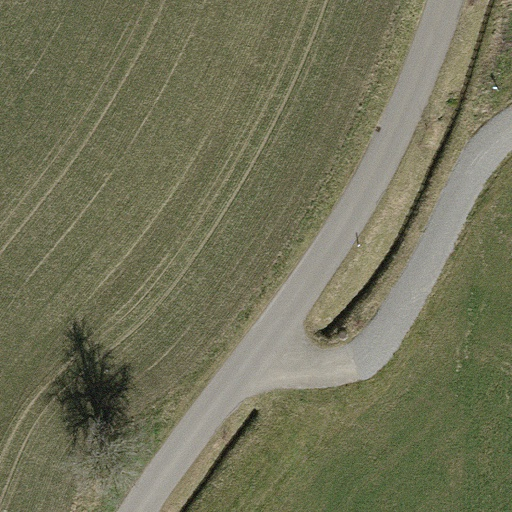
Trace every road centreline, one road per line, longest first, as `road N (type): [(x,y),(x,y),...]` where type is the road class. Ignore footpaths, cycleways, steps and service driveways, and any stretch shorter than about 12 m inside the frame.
road 1 (unclassified): [(456,0),(439,57),(261,375),(148,511)]
road 2 (track): [(261,375),(336,374),(417,290),(497,139),(511,134)]
